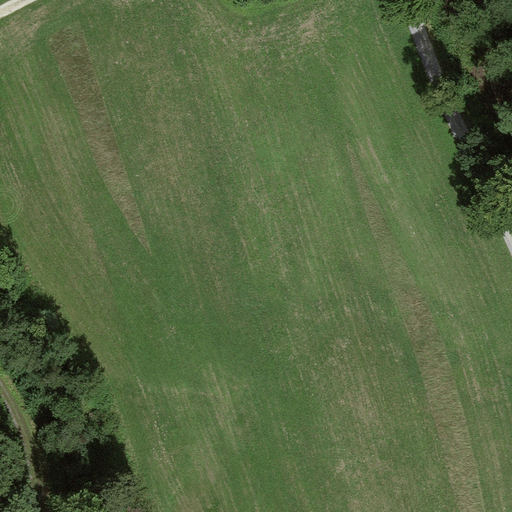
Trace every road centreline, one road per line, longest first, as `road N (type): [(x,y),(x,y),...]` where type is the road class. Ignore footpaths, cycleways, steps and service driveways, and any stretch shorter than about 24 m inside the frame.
road 1 (track): [(511,245),(423,46),(412,0)]
road 2 (track): [(0,385),(34,453),(37,511)]
